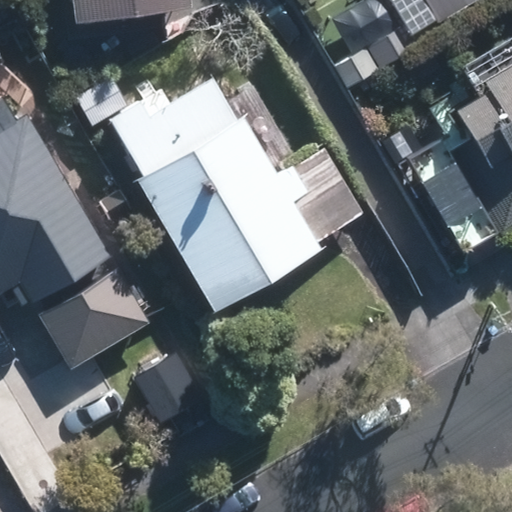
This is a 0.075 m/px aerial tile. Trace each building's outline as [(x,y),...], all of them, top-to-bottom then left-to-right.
[(194,1),(194,0),(71,0),(74,15),(194,1)] [(511,0),(492,0),(498,11),(511,1),(511,0)] [(511,45),(474,68),(484,86),(490,82),(495,89),(477,101),(454,63),(431,76),(454,115),(402,145),(417,171),(409,177),(442,233),(485,208),(503,236),(511,230),(511,45)] [(84,119),(121,96),(105,69),(68,92),(84,119)] [(275,170),(244,117),(238,119),(214,76),(149,113),(141,100),(112,116),(146,175),(141,178),(215,310),(320,250),(314,241),(360,215),(323,149),(291,166),(289,163),(275,170)] [(95,238),(25,115),(13,123),(0,100),(0,292),(22,280),(71,365),(144,323),(95,238)]
